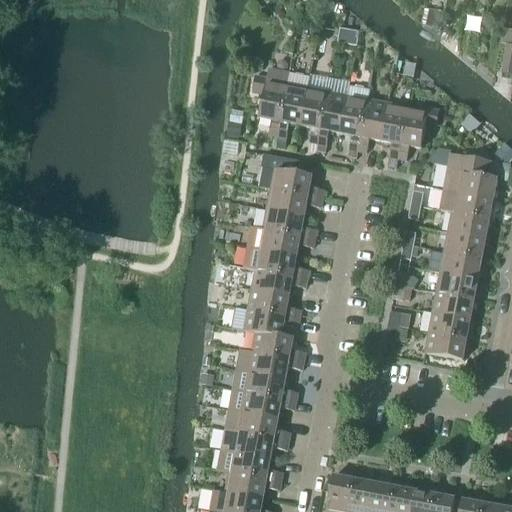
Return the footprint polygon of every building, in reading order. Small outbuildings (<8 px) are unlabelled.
[(425,28),(441,31),(444,14),(429,11),(425,28)] [(339,31),(337,45),(356,48),(359,34),(339,31)] [(501,75),(511,77),(511,48),(507,48),(501,75)] [(271,124),(280,125),(289,76),(269,72),(267,81),(255,79),(252,95),(264,98),(259,121),(271,124)] [(284,126),(300,129),(307,91),(308,92),(310,80),(304,79),(303,78),(296,76),(295,77),(289,76),(280,125),(284,126)] [(356,140),(360,140),(367,103),(368,103),(370,92),(364,91),(363,89),(356,88),(355,89),(349,88),(347,99),(340,137),(356,140)] [(316,132),(320,133),(327,95),(308,92),(307,91),(300,129),(316,132)] [(324,134),(340,137),(347,99),(327,95),(320,133),(324,134)] [(364,141),(380,144),(387,107),(368,103),(367,103),(360,140),(364,141)] [(396,147),(400,148),(407,110),(387,107),(380,144),(396,147)] [(400,148),(409,150),(421,152),(426,128),(436,129),(439,113),(428,111),(428,114),(407,110),(400,148)] [(269,138),(278,140),(280,125),(271,124),(269,138)] [(239,140),(242,127),(228,125),(226,137),(228,138),(238,139),(239,140)] [(280,125),(278,140),(286,141),(288,134),(284,126),(280,125)] [(309,145),(317,147),(320,133),(316,132),(310,138),(309,145)] [(320,133),(317,147),(326,149),(328,142),(324,134),(320,133)] [(278,140),(276,147),(285,148),(286,141),(278,140)] [(349,153),(358,155),(360,140),(356,140),(350,146),(349,153)] [(360,140),(358,155),(366,156),(368,149),(364,141),(360,140)] [(511,153),(503,146),(494,157),(506,168),(511,161),(511,153)] [(317,147),(316,155),(325,156),(326,149),(317,147)] [(389,160),(398,162),(400,148),(396,147),(390,153),(389,160)] [(400,148),(398,162),(406,164),(409,150),(400,148)] [(358,155),(349,153),(347,160),(356,162),(358,155)] [(259,190),(271,192),(308,199),(309,195),(312,179),(300,177),(302,165),(263,157),(261,170),(262,171),(259,190)] [(451,157),(443,193),(493,203),(497,182),(488,180),(491,164),(451,157)] [(398,162),(389,160),(387,169),(396,171),(398,162)] [(271,192),(267,212),(304,219),(307,204),(308,199),(271,192)] [(309,195),(308,199),(322,202),(324,194),(317,192),(309,195)] [(452,215),(451,215),(489,223),(493,203),(443,193),(439,213),(452,215)] [(413,194),(410,208),(421,210),(423,196),(413,194)] [(322,202),(308,199),(307,204),(313,210),(320,211),(322,202)] [(421,210),(410,208),(408,221),(418,223),(421,210)] [(267,212),(263,232),(300,239),(301,235),(304,219),(267,212)] [(451,215),(448,235),(485,243),(489,223),(451,215)] [(251,230),(247,250),(297,259),(300,244),(300,239),(263,232),(251,230)] [(301,235),(300,239),(315,242),(316,234),(309,232),(301,235)] [(405,234),(403,248),(413,250),(416,236),(405,234)] [(448,235),(444,256),(481,263),(485,243),(448,235)] [(315,242),(300,239),(300,244),(306,250),(313,251),(315,242)] [(413,250),(403,248),(400,261),(411,263),(413,250)] [(243,271),(255,273),(255,272),(293,280),(294,276),(297,259),(247,250),(243,271)] [(444,256),(440,276),(478,283),(481,263),(444,256)] [(255,273),(251,293),(289,300),(292,284),(293,280),(255,272),(255,273)] [(294,276),(293,280),(307,283),(309,274),(302,272),(294,276)] [(398,274),(395,288),(406,290),(408,276),(398,274)] [(440,276),(436,296),(474,303),(478,283),(440,276)] [(307,283),(293,280),(292,284),(298,290),(305,291),(307,283)] [(406,290),(395,288),(393,302),(403,304),(406,290)] [(251,293),(248,313),(285,320),(286,316),(289,300),(251,293)] [(436,296),(432,316),(470,323),(474,303),(436,296)] [(244,334),(255,336),(256,335),(281,340),(281,339),(284,324),(285,320),(248,313),(244,334)] [(286,316),(285,320),(299,323),(301,314),(294,313),(286,316)] [(390,314),(388,328),(398,330),(401,316),(390,314)] [(432,316),(429,336),(466,343),(470,323),(432,316)] [(299,323),(285,320),(284,324),(291,330),(298,331),(299,323)] [(398,330),(388,328),(385,342),(396,344),(398,330)] [(402,345),(407,345),(410,341),(409,336),(406,333),(401,333),(398,337),(398,342),(402,345)] [(256,335),(255,336),(252,355),(289,362),(290,358),(293,341),(281,339),(281,340),(256,335)] [(466,343),(429,336),(425,357),(462,364),(466,343)] [(240,353),(237,373),(286,382),(289,366),(289,362),(252,355),(240,353)] [(290,358),(289,362),(304,365),(305,356),(298,355),(290,358)] [(304,365),(289,362),(289,366),(295,372),(302,374),(304,365)] [(237,373),(233,393),(282,402),(283,398),(286,382),(237,373)] [(233,393),(229,413),(278,422),(281,406),(282,402),(233,393)] [(283,398),(282,402),(296,405),(298,396),(291,395),(283,398)] [(296,405),(282,402),(281,406),(287,412),(294,414),(296,405)] [(225,433),(237,436),(237,435),(274,442),(275,438),(278,422),(229,413),(225,433)] [(237,436),(233,455),(271,462),(274,447),(274,442),(237,435),(237,436)] [(275,438),(274,442),(289,445),(290,436),(283,435),(275,438)] [(289,445),(274,442),(274,447),(280,452),(287,454),(289,445)] [(217,473),(229,475),(267,482),(268,478),(271,462),(233,455),(221,453),(217,473)] [(229,475),(225,495),(263,502),(266,486),(267,482),(229,475)] [(268,478),(267,482),(281,485),(283,476),(275,475),(268,478)] [(326,511),(348,511),(354,483),(333,479),(326,511)] [(281,485),(267,482),(266,486),(272,492),(279,494),(281,485)] [(348,511),(369,511),(374,487),(354,483),(348,511)] [(369,511),(389,511),(394,491),(374,487),(369,511)] [(389,511),(410,511),(414,494),(394,491),(389,511)] [(214,493),(210,511),(261,511),(263,502),(225,495),(214,493)] [(414,494),(410,511),(431,511),(434,498),(414,494)] [(453,511),(455,502),(434,498),(431,511),(453,511)] [(482,511),(483,507),(462,503),(460,511),(482,511)]
